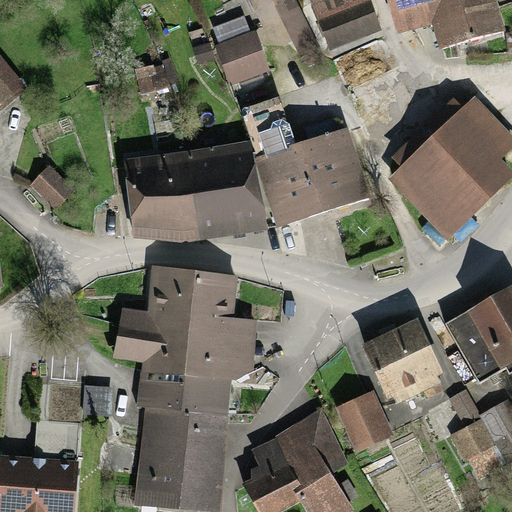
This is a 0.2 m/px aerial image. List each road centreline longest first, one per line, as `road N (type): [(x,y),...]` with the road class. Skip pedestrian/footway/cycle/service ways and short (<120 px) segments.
road 1 (residential): [(354,301),(244,261),(176,249),(71,258)]
road 2 (residential): [(230,511),(233,476),(252,431),(354,301)]
road 3 (residential): [(511,219),(485,251),(442,278),(411,293),(354,301)]
